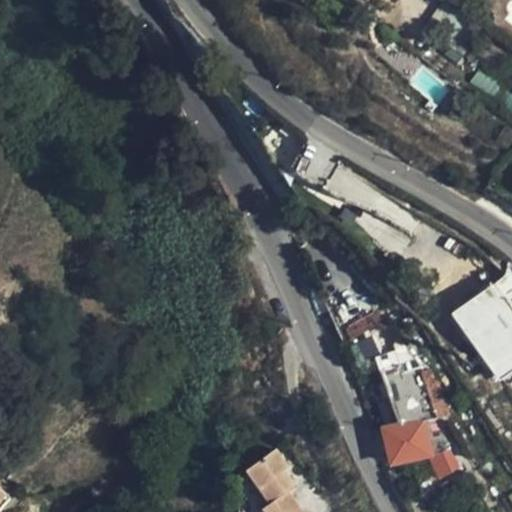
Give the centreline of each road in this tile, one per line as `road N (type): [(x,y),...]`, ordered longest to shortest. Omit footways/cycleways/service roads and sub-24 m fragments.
road 1 (tertiary): [(395,511),(282,259),(132,0)]
road 2 (tertiary): [(190,0),(249,66),(308,115),(511,241)]
